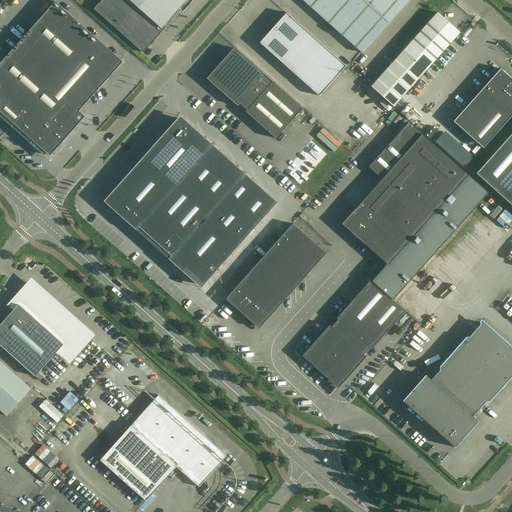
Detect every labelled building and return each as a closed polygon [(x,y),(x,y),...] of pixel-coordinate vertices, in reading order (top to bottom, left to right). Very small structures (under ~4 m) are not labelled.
[(108,0),(102,0),(94,9),(142,52),(153,40),(108,0)] [(128,0),(162,30),(188,0),(128,0)] [(301,0),(362,53),(408,0),(301,0)] [(55,2),(0,63),(0,97),(20,115),(13,123),(47,154),(51,154),(85,117),(78,111),(123,62),(55,2)] [(286,13),(259,43),(319,96),(346,66),(286,13)] [(437,13),(371,87),(393,107),(460,33),(437,13)] [(208,78),(275,138),(302,108),(234,48),(208,78)] [(511,79),(500,69),(453,122),(483,148),(511,115),(511,79)] [(338,112),(334,117),(349,129),(353,125),(338,112)] [(168,129),(115,189),(116,190),(106,201),(108,203),(107,204),(111,207),(112,207),(121,214),(119,216),(136,231),(139,227),(156,243),(156,244),(161,249),(162,248),(171,256),(168,259),(185,274),(186,272),(195,280),(194,281),(198,285),(199,284),(200,286),(210,274),(212,275),(277,203),(196,130),(194,132),(180,119),(178,120),(177,119),(174,124),(175,124),(170,130),(168,129)] [(381,179),(341,224),(387,264),(371,282),(392,300),(488,193),(408,122),(368,167),(381,179)] [(511,133),(476,174),(511,205),(511,133)] [(280,305),(326,254),(292,224),(225,299),(229,302),(230,301),(258,327),(275,308),(276,309),(280,305)] [(338,320),(331,327),(330,325),(303,356),(338,386),(365,356),(363,355),(370,348),(371,349),(405,312),(370,281),(336,318),(338,320)] [(49,300),(30,284),(9,307),(13,310),(0,324),(0,345),(35,376),(38,372),(56,352),(67,362),(90,337),(56,307),(57,306),(50,299),(49,300)] [(471,418),(511,372),(511,350),(482,323),(430,381),(425,377),(426,376),(425,375),(402,401),(403,402),(404,400),(455,446),(454,447),(455,448),(477,423),(471,418)] [(30,389),(0,361),(0,410),(6,416),(30,389)] [(38,372),(35,376),(39,380),(43,377),(38,372)] [(55,399),(64,407),(74,396),(65,388),(55,399)] [(45,394),(41,398),(58,413),(61,410),(45,394)] [(139,416),(100,460),(146,501),(168,476),(170,477),(174,473),(172,471),(176,467),(199,487),(226,456),(158,395),(139,416)] [(31,449),(23,458),(33,468),(41,459),(31,449)]
